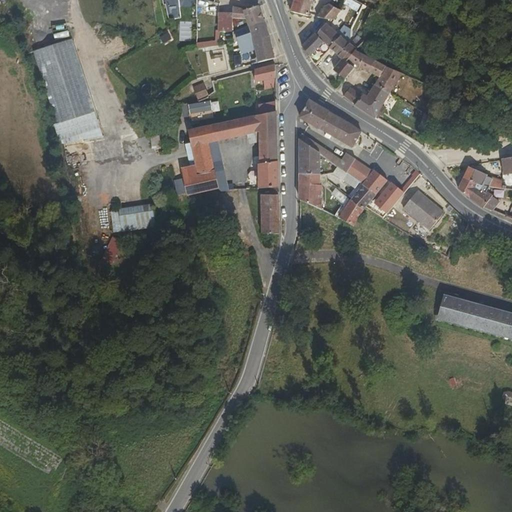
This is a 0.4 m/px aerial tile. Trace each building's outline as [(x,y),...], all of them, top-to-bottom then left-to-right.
[(314,3),(305,0),(296,0),(290,17),(296,20),(306,22),(307,19),(314,3)] [(376,15),(378,16),(380,17),(386,11),(387,6),(381,2),(376,0),(361,0),(359,4),(377,12),(376,15)] [(341,14),(361,26),(368,12),(356,6),(349,3),(341,14)] [(317,18),(328,20),(334,22),(342,10),(340,9),(332,5),(324,7),(317,18)] [(262,22),(256,6),(242,11),(245,19),(247,26),(262,22)] [(245,19),(242,11),(231,9),(231,16),(231,21),(234,21),(245,19)] [(368,12),(361,26),(370,30),(378,16),(376,15),(368,12)] [(426,25),(427,18),(407,15),(406,23),(426,25)] [(231,21),(231,16),(220,17),(220,33),(229,33),(232,33),(232,28),(231,21)] [(187,21),(180,22),(181,33),(188,33),(187,21)] [(268,40),(262,22),(247,26),(251,38),(252,40),(254,46),(258,62),(274,58),(270,40),(268,40)] [(323,42),(330,48),(340,37),(325,24),(316,36),(323,42)] [(168,31),(159,37),(163,44),(172,38),(168,31)] [(301,47),(308,57),(323,42),(316,36),(314,34),(301,47)] [(342,35),(340,37),(349,44),(350,42),(342,35)] [(100,135),(76,37),(36,47),(54,122),(59,139),(82,134),(84,140),(100,135)] [(330,48),(341,58),(348,47),(351,45),(349,44),(340,37),(330,48)] [(352,64),(360,52),(351,45),(348,47),(341,58),(342,58),(346,62),(351,66),(352,64)] [(362,70),(370,74),(378,61),(366,56),(360,52),(352,64),(356,67),(362,70)] [(314,66),(322,77),(330,69),(321,58),(314,66)] [(378,87),(392,96),(404,75),(389,68),(378,61),(370,74),(382,81),(378,87)] [(274,73),(255,77),(255,88),(264,86),(275,84),(274,73)] [(328,85),(340,94),(348,82),(336,73),(328,85)] [(204,84),(194,88),(198,99),(209,95),(204,84)] [(275,84),(264,86),(265,94),(275,92),(275,84)] [(378,118),(392,96),(378,87),(369,100),(365,97),(364,98),(352,91),(347,99),(378,118)] [(310,99),(300,119),(350,149),(356,139),(361,130),(310,99)] [(212,110),(210,101),(188,104),(190,114),(212,110)] [(212,102),(213,112),(220,111),(219,101),(212,102)] [(260,104),(260,115),(276,111),(276,101),(260,104)] [(400,108),(411,116),(415,109),(404,101),(400,108)] [(260,115),(257,116),(259,134),(259,141),(278,140),(276,111),(260,115)] [(211,127),(187,133),(191,151),(217,145),(259,134),(257,116),(211,127)] [(361,130),(356,139),(360,141),(365,134),(365,133),(361,130)] [(332,153),(300,133),(300,140),(322,155),(328,159),(332,153)] [(278,140),(259,141),(261,161),(279,160),(278,140)] [(322,155),(300,140),(302,174),(323,175),(323,166),(322,155)] [(216,173),(222,191),(222,193),(230,193),(217,145),(191,151),(193,162),(198,178),(216,173)] [(332,153),(328,159),(349,173),(363,184),(372,171),(347,154),(343,160),(332,153)] [(336,164),(328,159),(322,155),(323,166),(331,172),(336,164)] [(280,187),(279,160),(261,161),(259,161),(261,188),(269,187),(280,187)] [(190,170),(192,179),(198,178),(193,162),(188,164),(190,170)] [(483,187),(484,186),(486,181),(488,176),(469,167),(464,177),(477,184),(483,187)] [(184,172),(186,180),(192,179),(190,170),(184,172)] [(359,190),(363,184),(349,173),(345,180),(359,190)] [(323,175),(302,174),(303,200),(318,207),(335,213),(336,208),(338,202),(331,199),(332,191),(323,190),(323,175)] [(363,184),(368,187),(379,195),(389,182),(378,174),(375,179),(369,176),(363,184)] [(475,189),(477,184),(464,177),(457,190),(470,198),(475,189)] [(175,182),(179,198),(188,195),(186,180),(175,182)] [(404,193),(389,182),(379,195),(373,202),(387,212),(404,193)] [(368,187),(360,200),(370,207),(373,202),(379,195),(368,187)] [(485,194),(481,192),(475,189),(470,198),(484,207),(486,206),(494,210),(498,201),(494,199),(495,196),(487,192),(485,194)] [(431,230),(445,213),(420,192),(406,209),(431,230)] [(282,232),(280,195),(269,195),(261,196),(264,234),(282,232)] [(364,215),(369,208),(370,207),(360,200),(351,214),(348,219),(359,223),(364,215)] [(101,233),(157,227),(154,204),(110,209),(111,217),(99,219),(101,233)] [(106,254),(115,258),(122,240),(112,236),(106,254)] [(511,312),(444,294),(437,319),(511,339),(511,312)] [(159,511),(164,506),(156,501),(149,511),(159,511)]
